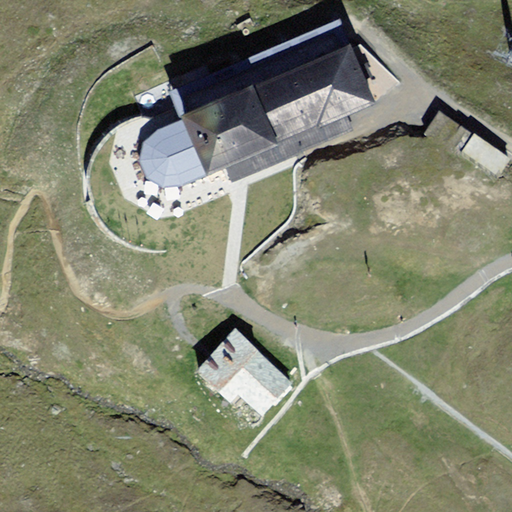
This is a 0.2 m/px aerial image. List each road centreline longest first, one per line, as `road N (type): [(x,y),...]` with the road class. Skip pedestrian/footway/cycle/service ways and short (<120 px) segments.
road 1 (track): [(511,259),(412,324),(371,339),(293,331),(225,292)]
road 2 (track): [(362,30),(424,88),(511,144)]
